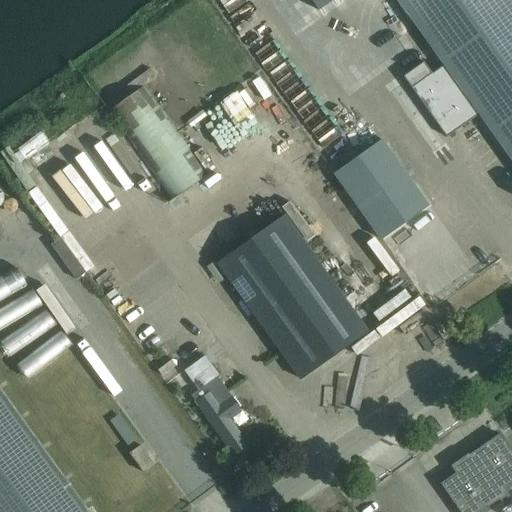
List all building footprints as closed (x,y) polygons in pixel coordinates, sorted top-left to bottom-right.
[(310,0),(318,10),(332,0),(310,0)] [(511,0),(398,0),(444,64),(479,114),(511,159),(511,0)] [(447,137),(479,114),(444,64),(431,73),(424,63),(404,77),(425,107),(447,137)] [(172,199),(207,174),(144,86),(108,111),(172,199)] [(216,127),(226,141),(246,127),(236,113),(216,127)] [(381,139),(334,173),(381,239),(429,206),(381,139)] [(218,263),(300,378),(367,331),(284,216),(218,263)] [(377,327),(384,334),(413,307),(407,300),(377,327)] [(434,367),(457,352),(452,344),(428,358),(434,367)] [(184,370),(198,390),(191,395),(233,454),(246,445),(228,419),(240,410),(216,377),(218,375),(204,356),(184,370)] [(0,511),(87,511),(0,390),(0,511)] [(479,511),(500,498),(496,492),(511,480),(511,451),(499,433),(468,455),(472,461),(455,473),(440,483),(460,511),(479,511)] [(143,472),(154,465),(140,445),(129,453),(143,472)]
